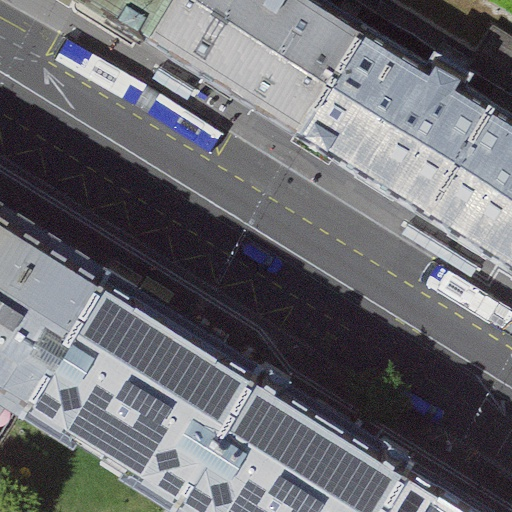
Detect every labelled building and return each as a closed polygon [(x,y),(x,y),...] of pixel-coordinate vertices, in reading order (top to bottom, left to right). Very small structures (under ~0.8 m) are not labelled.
[(178,0),(67,0),(149,51),(178,0)] [(318,0),(178,0),(149,51),(306,145),(374,34),(318,0)] [(374,34),(306,145),(435,232),(505,118),(374,34)] [(511,122),(505,118),(435,232),(511,278),(511,122)] [(119,279),(0,205),(0,411),(28,428),(119,279)] [(162,511),(188,511),(273,374),(119,279),(28,428),(80,460),(83,455),(132,485),(128,491),(162,511)] [(407,511),(432,472),(273,374),(188,511),(407,511)] [(497,511),(432,472),(407,511),(497,511)]
